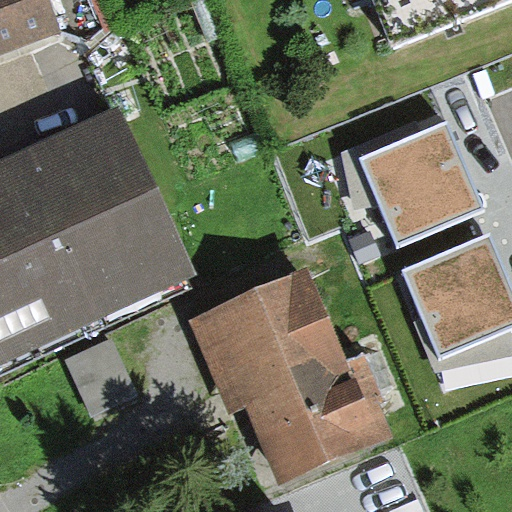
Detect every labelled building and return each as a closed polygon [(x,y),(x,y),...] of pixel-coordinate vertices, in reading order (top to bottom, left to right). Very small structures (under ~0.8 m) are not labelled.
[(0,0),(0,35),(55,13),(49,0),(0,0)] [(508,0),(369,0),(390,49),(508,0)] [(467,186),(446,133),(367,165),(389,218),(467,186)] [(0,366),(177,289),(114,145),(0,195),(0,366)] [(511,328),(511,301),(499,272),(420,305),(443,358),(511,328)] [(206,332),(276,491),(373,448),(351,398),(335,405),(326,385),(343,377),(304,289),(206,332)] [(83,404),(128,383),(104,333),(60,354),(83,404)]
